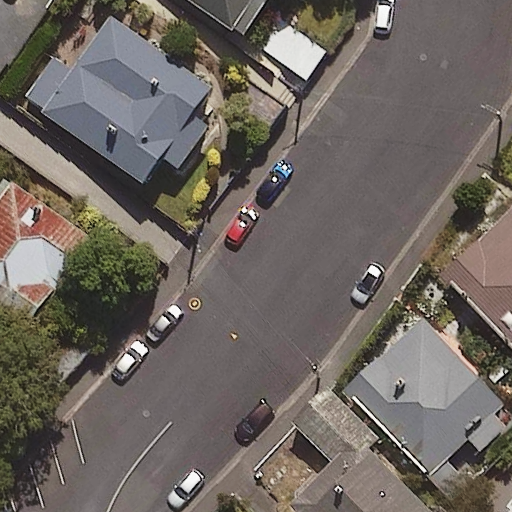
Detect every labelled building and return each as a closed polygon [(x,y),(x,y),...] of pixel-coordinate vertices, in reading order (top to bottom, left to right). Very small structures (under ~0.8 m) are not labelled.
[(192,0),(246,34),(268,0),(192,0)] [(215,83),(111,14),(72,72),(53,59),(26,99),(147,180),(164,155),(182,166),(211,122),(195,112),(215,83)] [(325,52),(285,23),(266,51),(307,79),(325,52)] [(185,242),(0,103),(0,145),(167,267),(185,242)] [(49,210),(6,179),(0,186),(0,305),(27,326),(77,259),(35,228),(49,210)] [(511,203),(441,271),(511,347),(511,203)] [(511,420),(511,418),(416,319),(343,389),(427,476),(445,458),(458,472),(511,420)] [(424,511),(353,441),(287,508),(291,511),(424,511)]
